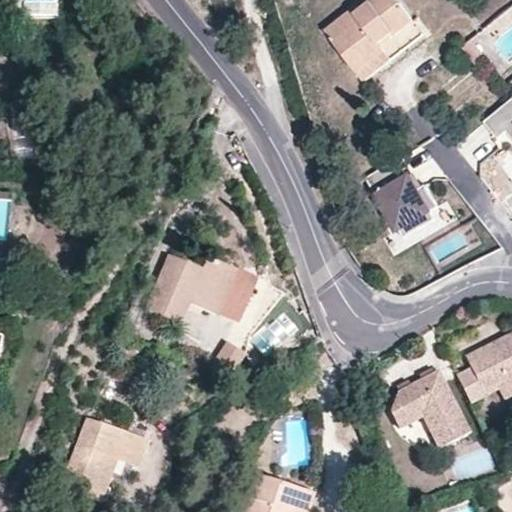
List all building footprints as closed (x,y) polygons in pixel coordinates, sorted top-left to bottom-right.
[(415,20),(400,0),(371,0),(372,0),(363,7),(361,4),(328,29),(366,80),(394,59),(384,44),(415,20)] [(511,97),(484,120),(498,137),(506,130),(511,137),(511,97)] [(397,157),(365,176),(395,229),(397,228),(402,236),(434,217),(430,210),(438,205),(425,183),(417,187),(409,173),(407,174),(397,157)] [(172,255),(148,310),(154,313),(184,325),(193,305),(219,317),(239,271),(211,258),(206,270),(172,255)] [(259,280),(239,271),(219,317),(238,326),(259,280)] [(134,304),(121,334),(141,343),(154,313),(148,310),(134,304)] [(474,369),(460,376),(473,404),(476,403),(485,422),(511,408),(511,338),(470,358),(474,369)] [(247,361),(229,348),(220,361),(238,373),(247,361)] [(442,373),(402,392),(394,412),(402,429),(427,417),(441,449),(471,434),(442,373)] [(151,443),(91,420),(64,488),(105,504),(121,462),(140,470),(151,443)] [(311,511),(318,493),(248,470),(239,497),(254,502),(250,511),(297,511),(298,509),(307,511),(311,511)]
